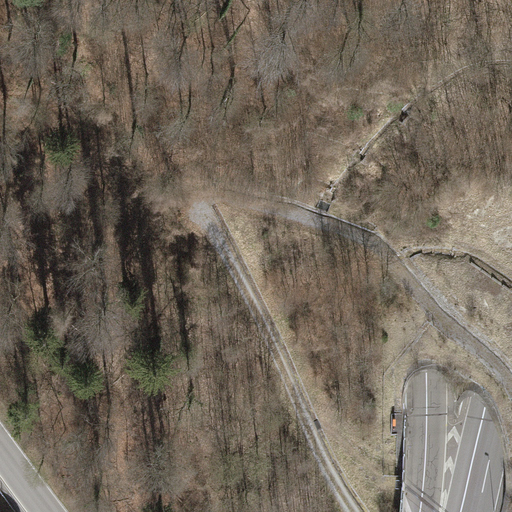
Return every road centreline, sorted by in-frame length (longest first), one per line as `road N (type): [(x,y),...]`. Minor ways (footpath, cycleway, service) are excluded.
road 1 (track): [(354,511),(276,371),(198,208),(201,197),(220,194),(373,242),(511,384)]
road 2 (motorway): [(373,0),(431,315),(436,452),(429,511)]
road 3 (motorway): [(511,361),(477,511)]
